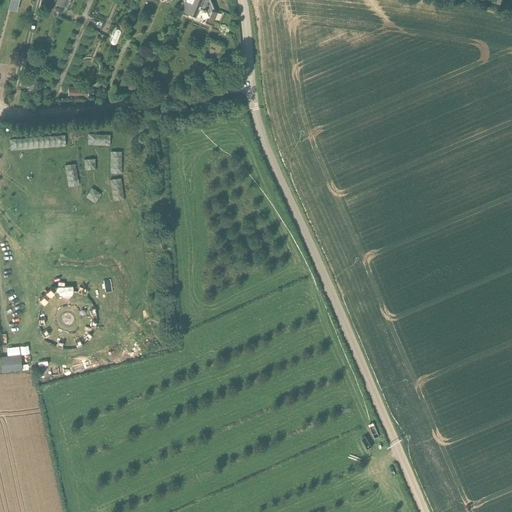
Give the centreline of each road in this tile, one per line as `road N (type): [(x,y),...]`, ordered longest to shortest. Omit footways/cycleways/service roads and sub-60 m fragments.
road 1 (tertiary): [(423,511),(258,129),(241,0)]
road 2 (track): [(0,114),(199,97),(250,84)]
